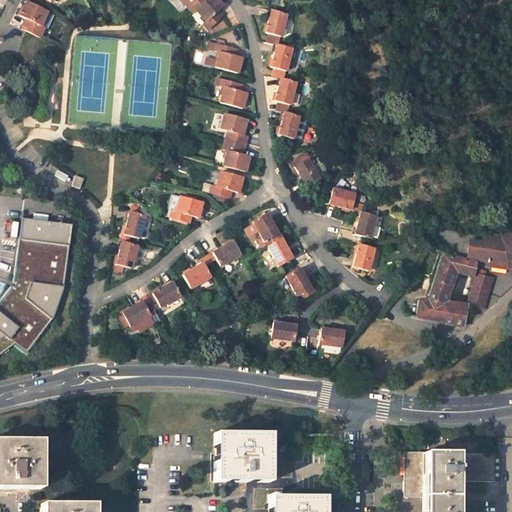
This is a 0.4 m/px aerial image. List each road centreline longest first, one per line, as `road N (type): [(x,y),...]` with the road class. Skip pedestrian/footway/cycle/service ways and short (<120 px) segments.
road 1 (residential): [(0,135),(32,176),(94,216),(82,372)]
road 2 (tertiary): [(19,399),(118,383),(254,383)]
road 3 (tertiary): [(254,383),(214,371),(82,372)]
road 4 (tertiary): [(356,401),(445,410),(511,403)]
